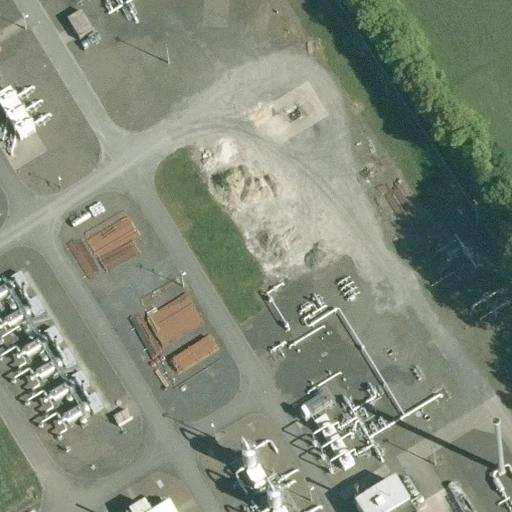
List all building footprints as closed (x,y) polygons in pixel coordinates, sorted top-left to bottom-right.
[(79,40),(93,32),(82,12),(68,20),(79,40)] [(0,97),(0,107),(21,140),(36,130),(10,90),(0,97)] [(128,213),(83,234),(97,261),(103,258),(120,293),(158,274),(128,213)] [(0,320),(7,317),(3,308),(15,302),(7,287),(0,290),(0,320)] [(161,347),(204,326),(188,294),(145,315),(161,347)] [(34,299),(24,309),(33,319),(43,309),(34,299)] [(308,422),(334,404),(326,393),(300,411),(308,422)] [(252,451),(229,462),(245,495),(269,483),(252,451)] [(416,511),(399,482),(357,506),(360,511),(416,511)] [(177,511),(173,504),(159,511),(152,511),(147,503),(132,511),(177,511)]
